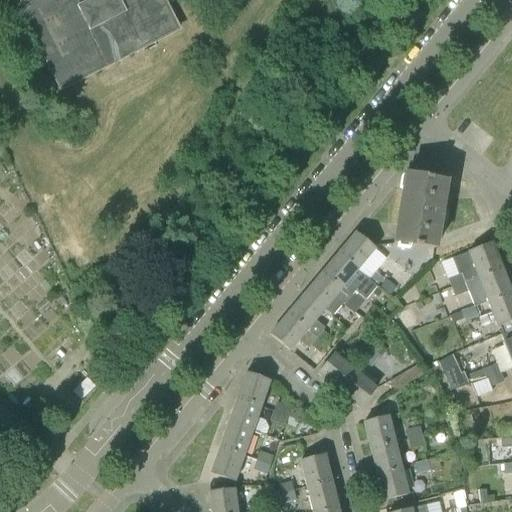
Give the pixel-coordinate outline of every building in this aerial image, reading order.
[(15,0),(61,90),(179,30),(163,0),(15,0)] [(434,249),(440,215),(445,183),(431,181),(431,179),(405,175),(403,190),(394,244),(420,248),(420,247),(434,249)] [(338,254),(357,270),(374,250),(355,234),(338,254)] [(478,278),(501,269),(492,244),(468,253),(478,278)] [(321,274),(340,290),(357,270),(338,254),(321,274)] [(487,303),(511,294),(501,269),(478,278),(487,303)] [(385,282),(383,284),(381,282),(382,280),(372,271),(365,279),(376,288),(377,286),(386,293),(391,287),(385,282)] [(304,295),(323,311),(332,317),(342,305),(349,297),(340,290),(321,274),(304,295)] [(451,289),(465,283),(461,274),(448,280),(451,289)] [(455,298),(469,292),(465,283),(451,289),(455,298)] [(360,307),(366,300),(355,290),(349,297),(360,307)] [(497,328),(511,322),(511,295),(511,294),(487,303),(497,328)] [(287,315),(316,339),(323,331),(325,329),(315,321),(323,311),(304,295),(287,315)] [(354,315),(360,307),(349,297),(342,305),(354,315)] [(465,321),(478,316),(474,307),(461,312),(465,321)] [(310,346),(316,339),(287,315),(270,335),(290,352),(299,340),(308,348),(310,346)] [(323,331),(316,339),(326,348),(333,340),(323,331)] [(362,361),(372,350),(379,341),(374,336),(366,345),(365,344),(356,355),(362,361)] [(316,339),(310,346),(321,354),(326,348),(316,339)] [(511,367),(511,339),(503,344),(511,367)] [(362,361),(370,368),(380,356),(378,355),(381,352),(378,350),(375,353),(372,350),(362,361)] [(440,360),(453,388),(468,381),(455,352),(440,360)] [(317,374),(339,392),(355,371),(334,354),(317,374)] [(487,379),(500,373),(497,364),(482,370),(485,376),(487,379)] [(389,381),(395,392),(423,375),(417,365),(389,381)] [(339,392),(360,409),(376,389),(355,371),(339,392)] [(490,388),(504,382),(500,373),(487,379),(490,388)] [(237,399),(261,407),(269,382),(245,374),(237,399)] [(228,424),(252,432),(261,407),(237,399),(228,424)] [(273,412),(287,417),(290,408),(276,403),(273,412)] [(270,421),(284,426),(287,417),(273,412),(270,421)] [(370,449),(394,443),(388,417),(363,423),(370,449)] [(219,449),(243,458),(252,432),(228,424),(219,449)] [(408,441),(422,438),(432,435),(430,425),(405,431),(408,441)] [(500,439),(511,438),(511,428),(500,429),(500,439)] [(410,450),(424,446),(422,438),(408,441),(410,450)] [(501,449),(511,447),(511,438),(500,439),(501,449)] [(376,474),(401,469),(394,443),(370,449),(376,474)] [(273,457),(275,450),(262,445),(256,461),(270,466),(273,457)] [(219,449),(210,474),(234,483),(243,458),(219,449)] [(306,488),(331,482),(324,456),(300,462),(306,488)] [(417,475),(440,469),(438,459),(414,465),(417,475)] [(253,471),(267,475),(270,466),(256,461),(253,471)] [(504,473),(511,472),(511,463),(503,465),(504,473)] [(401,469),(376,474),(383,501),(407,495),(401,469)] [(279,495),(293,492),(291,482),(277,486),(279,495)] [(312,511),(320,511),(338,508),(331,482),(306,488),(312,511)] [(211,511),(236,511),(234,490),(209,493),(211,511)] [(281,505),(296,501),(293,492),(279,495),(281,505)] [(250,511),(265,511),(264,503),(249,505),(250,511)]
